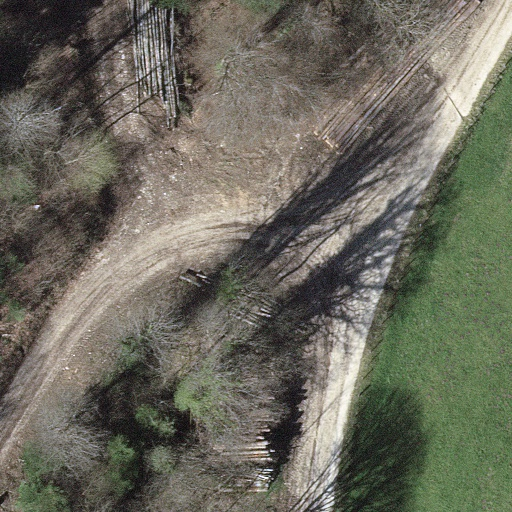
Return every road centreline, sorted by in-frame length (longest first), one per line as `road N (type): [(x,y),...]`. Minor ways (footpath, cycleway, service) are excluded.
road 1 (track): [(316,511),(320,453),(381,226),(503,0)]
road 2 (track): [(107,0),(118,238),(0,416)]
road 3 (track): [(381,226),(118,238)]
